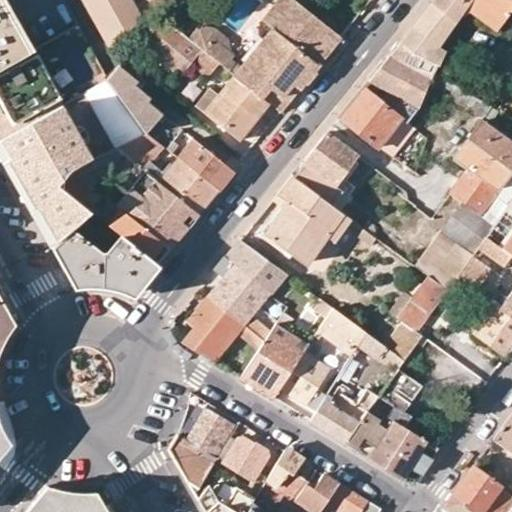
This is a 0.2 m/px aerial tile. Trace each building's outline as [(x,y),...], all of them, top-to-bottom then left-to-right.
[(0,0),(30,52),(34,50),(5,0),(0,0)] [(0,0),(0,70),(30,52),(0,0)] [(83,0),(110,46),(141,29),(124,0),(83,0)] [(274,0),(261,19),(272,28),(245,62),(234,75),(269,102),(279,110),(288,99),(283,94),(284,93),(282,91),(289,82),(291,84),(293,82),(298,87),(340,36),(295,0),(274,0)] [(425,38),(436,46),(465,6),(495,27),(505,14),(486,0),(460,0),(449,16),(432,3),(412,27),(425,38)] [(449,16),(460,0),(486,0),(505,14),(511,4),(511,0),(434,0),(432,3),(449,16)] [(151,27),(139,41),(181,75),(190,63),(201,49),(188,39),(160,16),(151,27)] [(201,49),(204,51),(214,39),(228,51),(226,40),(213,29),(198,27),(188,39),(201,49)] [(400,42),(413,51),(425,38),(412,27),(400,42)] [(234,54),(228,51),(214,39),(204,51),(219,63),(229,70),(234,63),(230,59),(234,54)] [(207,76),(219,63),(204,51),(201,49),(190,63),(207,76)] [(390,54),(369,79),(418,105),(433,71),(437,64),(422,56),(415,68),(412,67),(395,58),(390,54)] [(422,56),(417,54),(412,67),(415,68),(422,56)] [(59,96),(37,55),(0,74),(0,139),(61,105),(57,98),(59,96)] [(119,65),(108,79),(146,133),(163,114),(147,101),(150,97),(135,85),(138,81),(119,65)] [(108,79),(104,72),(96,76),(100,83),(108,79)] [(251,124),(269,102),(234,75),(205,113),(238,140),(240,138),(246,136),(251,131),(251,124)] [(100,83),(85,91),(117,147),(146,133),(108,79),(100,83)] [(288,99),(291,95),(298,87),(293,82),(291,84),(289,82),(282,91),(284,93),(283,94),(288,99)] [(484,114),(491,105),(456,84),(449,96),(475,111),(478,109),(484,114)] [(388,92),(380,101),(363,87),(340,115),(375,143),(383,133),(386,136),(390,130),(401,117),(406,121),(415,108),(388,92)] [(94,159),(63,104),(61,105),(0,139),(10,157),(7,159),(17,176),(20,174),(29,190),(26,192),(32,202),(61,185),(60,184),(71,170),(72,170),(90,161),(94,159)] [(163,146),(168,139),(178,127),(163,114),(146,133),(161,144),(163,146)] [(499,216),(484,206),(511,166),(511,142),(481,119),(460,150),(473,160),(469,166),(449,192),(463,202),(494,223),(499,216)] [(202,120),(200,123),(217,137),(220,134),(202,120)] [(357,154),(327,131),(291,175),(337,209),(354,186),(341,176),(357,154)] [(142,167),(147,160),(161,144),(146,133),(117,147),(142,167)] [(375,143),(379,146),(386,136),(383,133),(375,143)] [(217,189),(233,169),(211,153),(189,136),(174,155),(179,158),(217,189)] [(0,139),(0,145),(7,159),(10,157),(0,139)] [(163,146),(168,150),(173,143),(168,139),(163,146)] [(469,166),(473,160),(460,150),(455,155),(469,166)] [(209,200),(217,189),(179,158),(172,165),(168,163),(161,171),(154,166),(148,173),(156,179),(198,213),(209,200)] [(154,166),(147,160),(142,167),(148,173),(154,166)] [(72,170),(85,180),(96,166),(90,161),(72,170)] [(61,185),(67,190),(81,201),(93,187),(85,180),(72,170),(71,170),(60,184),(61,185)] [(29,190),(20,174),(17,176),(26,192),(29,190)] [(286,180),(272,198),(284,207),(266,233),(307,263),(326,235),(334,241),(345,225),(353,230),(358,224),(337,209),(291,175),(286,180)] [(135,205),(127,214),(170,248),(185,229),(198,213),(156,179),(135,205)] [(61,185),(32,202),(37,211),(39,214),(65,200),(62,195),(67,190),(61,185)] [(81,201),(67,190),(62,195),(65,200),(39,214),(46,227),(72,212),(79,223),(93,211),(81,201)] [(127,214),(135,205),(126,197),(122,201),(117,198),(114,203),(122,210),(127,214)] [(494,223),(463,202),(426,253),(416,266),(428,274),(447,288),(456,275),(477,247),(485,235),(494,223)] [(127,214),(122,210),(110,224),(116,229),(127,214)] [(79,223),(72,212),(46,227),(55,243),(72,229),(79,223)] [(158,263),(170,248),(127,214),(116,229),(122,234),(158,263)] [(82,283),(96,282),(105,283),(117,286),(128,289),(134,293),(158,263),(122,234),(104,255),(72,229),(55,243),(58,248),(77,284),(82,283)] [(485,235),(477,247),(503,265),(511,254),(485,235)] [(270,291),(286,273),(240,239),(230,252),(226,257),(270,291)] [(410,240),(399,254),(416,266),(426,253),(410,240)] [(226,257),(215,270),(224,278),(210,296),(244,323),(269,294),(270,291),(226,257)] [(404,321),(416,330),(447,288),(428,274),(397,316),(404,321)] [(463,281),(456,275),(447,288),(454,293),(463,281)] [(511,289),(499,307),(502,310),(511,316),(511,289)] [(249,328),(244,323),(210,296),(190,319),(196,326),(185,340),(215,359),(241,328),(248,334),(246,336),(259,347),(264,340),(249,328)] [(326,317),(332,307),(318,297),(312,307),(326,317)] [(0,337),(0,338),(11,324),(0,302),(0,337)] [(493,303),(472,332),(505,355),(511,345),(511,316),(502,310),(499,307),(493,303)] [(358,344),(366,331),(332,307),(326,317),(322,323),(349,343),(347,347),(353,352),(358,345),(358,344)] [(287,330),(295,318),(283,311),(276,323),(287,330)] [(256,320),(249,328),(264,340),(270,331),(256,320)] [(416,330),(404,321),(386,346),(404,359),(417,340),(421,334),(416,330)] [(274,396),(280,388),(303,352),(309,343),(287,330),(276,323),(270,331),(264,340),(259,347),(240,375),(253,382),(274,396)] [(322,323),(318,329),(345,349),(347,347),(349,343),(322,323)] [(404,359),(386,346),(366,331),(358,344),(388,365),(396,371),(399,368),(404,359)] [(427,339),(421,334),(417,340),(422,344),(427,339)] [(280,388),(305,404),(317,388),(329,369),(303,352),(280,388)] [(411,414),(405,410),(422,385),(399,368),(396,371),(377,395),(376,397),(395,409),(388,419),(392,421),(404,428),(411,414)] [(332,396),(328,402),(323,399),(311,419),(346,441),(369,407),(376,397),(377,395),(366,389),(358,403),(352,399),(354,395),(339,385),(332,396)] [(326,394),(317,388),(305,404),(301,412),(311,419),(323,399),(326,394)] [(326,394),(323,399),(328,402),(332,396),(327,393),(326,394)] [(346,441),(369,455),(392,421),(388,419),(369,407),(346,441)] [(231,436),(236,427),(205,410),(188,439),(189,440),(211,453),(218,457),(219,455),(231,436)] [(511,412),(494,438),(509,448),(511,450),(511,412)] [(401,476),(403,473),(408,464),(414,468),(421,472),(431,458),(418,449),(424,440),(404,428),(392,421),(369,455),(401,476)] [(208,458),(186,445),(189,440),(188,439),(178,434),(170,449),(177,461),(186,466),(183,471),(189,481),(199,487),(214,464),(215,462),(218,457),(211,453),(208,458)] [(256,442),(255,443),(244,437),(236,438),(236,440),(231,436),(219,455),(227,461),(226,464),(251,480),(249,485),(240,480),(237,485),(248,491),(256,496),(266,480),(268,476),(259,471),(268,455),(267,449),(256,442)] [(424,440),(418,449),(431,458),(438,448),(424,440)] [(270,482),(266,480),(256,496),(257,497),(255,499),(264,497),(267,497),(287,470),(288,469),(292,472),(301,460),(288,453),(270,482)] [(414,468),(408,464),(403,473),(409,476),(414,468)] [(474,466),(446,503),(460,511),(505,511),(511,504),(511,498),(498,488),(500,485),(495,481),(498,476),(489,470),(486,474),(474,466)] [(401,476),(413,483),(421,472),(414,468),(409,476),(403,473),(401,476)] [(301,511),(306,506),(314,511),(319,511),(339,484),(322,474),(314,487),(292,472),(288,469),(287,470),(267,497),(264,497),(255,499),(254,502),(263,509),(268,503),(279,511),(301,511)] [(209,483),(198,497),(205,510),(219,499),(209,483)] [(105,506),(97,491),(62,488),(47,484),(37,496),(44,502),(96,510),(105,506)] [(319,511),(376,511),(379,508),(339,484),(319,511)] [(248,491),(237,485),(226,503),(219,499),(205,510),(206,511),(247,511),(254,502),(255,499),(257,497),(256,496),(248,491)] [(37,496),(23,511),(108,511),(105,506),(96,510),(44,502),(37,496)] [(247,511),(267,511),(263,509),(254,502),(247,511)]
